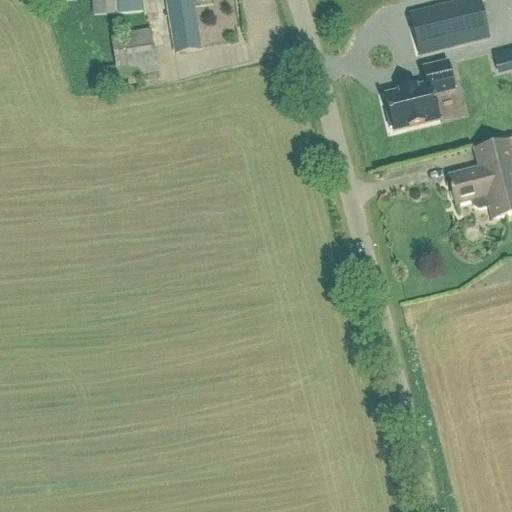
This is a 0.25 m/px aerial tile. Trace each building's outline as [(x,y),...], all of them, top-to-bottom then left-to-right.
[(142,13),(141,0),(92,0),(93,18),(118,16),(118,15),(142,13)] [(176,57),(200,53),(193,12),(191,0),(166,0),(172,37),(176,57)] [(476,0),(409,17),(419,59),(490,41),(479,0),(476,0)] [(100,91),(160,82),(151,31),(147,32),(111,38),(116,69),(97,72),(100,91)] [(225,51),(223,33),(205,35),(207,53),(225,51)] [(511,51),(493,57),(499,81),(511,77),(511,51)] [(416,91),(415,89),(399,92),(400,95),(384,99),(388,115),(385,116),(389,131),(392,130),(393,134),(440,122),(435,105),(433,97),(455,92),(448,66),(422,72),(426,89),(416,91)] [(479,172),(448,180),(451,190),(450,190),(451,194),(452,194),(456,207),(471,204),(474,214),(489,210),(492,223),(511,218),(511,157),(509,145),(475,153),(479,172)]
